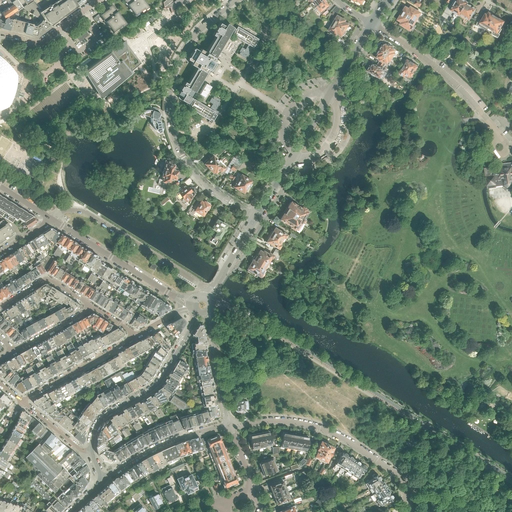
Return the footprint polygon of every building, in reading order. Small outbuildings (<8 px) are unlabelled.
[(17,0),(5,0),(10,6),(12,5),(16,11),(22,7),(20,5),(19,3),(17,0)] [(61,19),(79,5),(74,0),(57,0),(57,1),(56,1),(54,2),(51,4),(50,5),(51,5),(49,6),(49,7),(42,11),(42,10),(40,11),(34,16),(41,20),(50,26),(61,19)] [(148,7),(142,0),(123,0),(134,15),(140,10),(141,12),(148,7)] [(179,6),(187,0),(165,0),(163,2),(164,8),(169,4),(174,11),(178,7),(179,6)] [(313,11),(325,1),(324,0),(316,0),(312,3),(316,8),(315,9),(314,8),(312,10),(313,11)] [(459,16),(460,15),(467,4),(467,3),(466,2),(464,0),(463,1),(461,0),(456,0),(456,1),(454,0),(451,6),(452,7),(450,10),(455,13),(455,14),(457,15),(458,15),(459,16)] [(40,11),(33,1),(23,8),(28,12),(30,8),(34,10),(32,14),(34,16),(40,11)] [(325,1),(313,11),(316,8),(320,13),(321,14),(324,12),(324,11),(326,9),(327,10),(330,7),(329,6),(325,1)] [(119,28),(126,23),(111,4),(107,7),(108,9),(100,15),(112,32),(118,27),(119,28)] [(467,4),(460,15),(465,17),(464,18),(465,18),(465,19),(467,20),(468,20),(469,21),(475,10),(472,7),(472,6),(470,5),(467,4)] [(4,19),(7,17),(16,11),(12,5),(10,6),(1,13),(2,14),(4,19)] [(402,14),(415,22),(420,14),(411,8),(409,10),(406,8),(402,14)] [(332,23),(346,32),(348,29),(348,27),(349,25),(346,24),(347,22),(338,17),(339,16),(333,12),(334,12),(333,12),(332,14),(334,16),(334,17),(335,18),(332,23)] [(487,29),(488,29),(495,17),(494,17),(494,16),(492,15),(491,15),(488,13),(487,16),(485,15),(478,27),(486,32),(484,35),(487,37),(489,32),(487,31),(487,29)] [(410,31),(415,22),(402,14),(398,20),(402,23),(400,25),(410,31)] [(2,28),(16,32),(19,20),(12,19),(11,20),(9,19),(7,17),(4,19),(4,21),(2,28)] [(495,17),(488,29),(493,32),(492,34),(493,35),(498,38),(500,35),(499,34),(501,30),(500,29),(501,28),(504,22),(500,19),(500,20),(495,17)] [(30,36),(33,25),(33,24),(19,20),(16,32),(30,36)] [(36,37),(50,26),(41,20),(40,22),(35,26),(33,25),(30,36),(36,37)] [(196,67),(187,83),(184,82),(182,85),(182,86),(181,85),(178,89),(180,90),(179,90),(177,94),(179,95),(177,98),(178,98),(186,103),(185,104),(189,106),(188,108),(204,118),(205,118),(209,120),(208,122),(211,124),(213,120),(216,115),(218,112),(215,110),(220,103),(219,102),(220,100),(214,96),(212,98),(211,97),(209,102),(212,104),(209,108),(194,99),(193,99),(191,98),(194,92),(205,73),(209,75),(218,60),(214,58),(225,39),(226,39),(229,33),(232,35),(248,45),(245,49),(241,47),(239,51),(240,52),(238,54),(245,58),(246,56),(247,57),(252,49),(255,51),(257,48),(257,47),(260,42),(262,39),(259,37),(258,39),(253,36),(237,26),(235,29),(232,27),(224,22),(223,22),(222,24),(219,23),(217,27),(216,26),(214,30),(215,31),(214,31),(212,35),(215,37),(205,52),(200,49),(199,48),(198,50),(194,48),(192,49),(192,51),(189,57),(187,58),(187,59),(187,60),(191,62),(190,64),(191,64),(190,64),(195,68),(196,67)] [(346,32),(332,23),(330,27),(329,26),(327,31),(329,32),(331,33),(330,35),(328,33),(326,37),(331,40),(334,34),(338,37),(339,35),(342,37),(343,35),(345,34),(346,32)] [(80,41),(88,35),(84,29),(75,35),(80,41)] [(131,72),(131,71),(134,68),(129,61),(128,56),(132,53),(123,41),(83,71),(101,98),(131,72)] [(380,51),(392,58),(395,54),(396,55),(398,52),(392,49),(393,48),(388,46),(385,44),(383,45),(382,47),(380,51)] [(390,62),(392,58),(380,51),(377,55),(376,56),(377,58),(380,60),(379,61),(380,61),(378,64),(384,67),(386,64),(390,66),(391,63),(390,62)] [(15,84),(17,76),(18,76),(18,75),(17,75),(0,58),(0,108),(8,106),(9,107),(10,107),(9,106),(10,102),(14,103),(17,93),(15,92),(18,84),(15,84)] [(77,70),(90,60),(89,58),(76,68),(77,70)] [(401,71),(399,74),(404,77),(405,75),(409,78),(410,76),(411,77),(413,74),(412,74),(414,70),(415,71),(417,67),(416,67),(417,66),(412,63),(412,64),(407,61),(405,59),(404,60),(402,65),(399,70),(401,71)] [(384,67),(378,64),(377,66),(376,66),(376,67),(373,65),(371,65),(370,67),(367,71),(369,72),(368,73),(371,75),(372,74),(376,76),(375,77),(378,79),(378,78),(380,79),(387,68),(384,67)] [(205,83),(199,94),(204,97),(211,87),(205,83)] [(152,113),(159,116),(160,112),(159,111),(157,110),(156,109),(154,109),(152,109),(150,109),(148,110),(145,110),(144,111),(141,112),(140,113),(138,115),(142,114),(150,118),(152,113)] [(152,113),(150,118),(151,120),(151,123),(152,126),(154,129),(156,131),(158,133),(161,131),(161,130),(162,129),(162,128),(161,122),(161,120),(158,119),(159,116),(152,113)] [(207,167),(210,170),(219,161),(213,155),(211,158),(207,161),(206,160),(203,162),(207,167)] [(227,167),(230,169),(233,164),(237,158),(234,156),(227,167)] [(175,179),(177,172),(178,171),(175,165),(173,165),(171,165),(172,163),(165,161),(162,176),(159,175),(158,180),(161,181),(160,184),(167,186),(168,183),(169,183),(172,187),(178,183),(175,179)] [(219,161),(210,170),(213,172),(212,172),(214,174),(217,171),(219,173),(220,172),(222,174),(224,172),(226,170),(227,169),(225,167),(219,161)] [(484,168),(484,169),(485,175),(487,189),(488,189),(496,188),(496,187),(503,186),(503,187),(507,190),(511,189),(511,188),(511,162),(502,164),(502,165),(501,165),(500,165),(500,166),(493,167),(491,168),(484,168)] [(236,180),(247,187),(251,181),(248,179),(240,174),(236,180)] [(244,193),(247,187),(236,180),(233,186),(244,193)] [(193,195),(190,192),(191,191),(184,183),(177,190),(179,192),(178,193),(183,198),(181,199),(181,201),(183,203),(184,203),(193,195)] [(0,213),(8,201),(3,198),(0,201),(0,213)] [(7,215),(13,204),(8,201),(0,213),(0,217),(1,218),(2,216),(4,213),(7,215)] [(207,211),(210,207),(208,206),(209,205),(208,205),(208,204),(206,203),(204,202),(203,203),(200,201),(199,203),(197,202),(194,206),(195,207),(195,208),(191,205),(188,210),(189,211),(188,213),(192,216),(194,212),(201,216),(206,210),(207,211)] [(286,207),(286,208),(293,212),(292,213),(293,215),(305,222),(306,220),(303,218),(308,211),(309,212),(311,209),(306,207),(305,209),(302,207),(301,208),(295,205),(296,204),(292,201),(291,203),(290,202),(287,208),(286,207)] [(7,219),(10,221),(18,207),(13,204),(7,215),(9,216),(7,219)] [(19,219),(24,211),(18,207),(10,221),(13,223),(15,220),(17,221),(18,220),(19,219)] [(283,213),(280,219),(281,220),(280,221),(284,223),(284,222),(290,226),(290,227),(295,230),(295,231),(299,233),(300,231),(302,228),(304,223),(305,222),(293,215),(292,213),(293,212),(286,208),(282,213),(283,213)] [(20,226),(21,226),(34,217),(24,211),(19,219),(22,221),(21,223),(17,225),(18,227),(20,231),(22,230),(20,226)] [(34,217),(21,226),(25,231),(38,222),(38,220),(34,217)] [(226,231),(226,230),(226,229),(226,228),(226,227),(226,226),(216,220),(215,222),(209,219),(205,225),(213,229),(211,233),(215,235),(213,239),(217,241),(220,237),(221,235),(221,234),(222,233),(223,232),(223,233),(224,232),(225,232),(226,231)] [(0,229),(0,237),(3,242),(6,240),(5,239),(8,237),(9,238),(13,235),(12,234),(14,233),(15,234),(15,233),(14,231),(11,227),(10,227),(8,225),(9,224),(8,223),(3,220),(0,222),(0,223),(3,228),(0,229)] [(269,234),(281,241),(283,237),(284,238),(286,235),(283,233),(284,232),(281,230),(280,231),(274,228),(273,231),(271,231),(269,234)] [(50,242),(57,231),(54,230),(53,229),(50,229),(43,234),(47,240),(48,239),(50,240),(49,241),(50,242)] [(52,250),(55,245),(61,234),(57,231),(50,242),(53,243),(52,245),(51,246),(49,249),(52,250)] [(46,252),(49,249),(51,246),(49,243),(47,240),(43,234),(33,240),(45,259),(45,258),(48,255),(46,252)] [(56,256),(67,238),(61,234),(55,245),(58,247),(53,255),(56,256)] [(277,248),(281,241),(269,234),(268,237),(268,239),(266,241),(272,245),(271,246),(274,248),(275,247),(277,248)] [(64,250),(67,252),(73,242),(67,238),(56,256),(54,259),(54,260),(55,261),(56,260),(56,261),(58,258),(59,258),(63,252),(64,250)] [(45,259),(33,240),(29,243),(34,251),(36,250),(40,255),(39,256),(38,257),(40,259),(38,261),(45,272),(46,272),(54,260),(54,259),(48,255),(45,258),(45,259)] [(66,266),(68,263),(79,246),(73,242),(67,252),(70,254),(67,258),(65,261),(64,264),(66,265),(66,266)] [(38,261),(40,259),(38,257),(37,257),(36,258),(32,253),(34,251),(29,243),(25,245),(36,262),(38,261)] [(32,260),(30,261),(32,264),(33,264),(36,262),(25,245),(21,248),(27,256),(28,255),(30,257),(31,258),(32,260)] [(78,261),(85,249),(79,246),(68,263),(71,265),(75,259),(78,261)] [(25,258),(27,256),(21,248),(17,250),(23,258),(28,267),(32,264),(30,261),(28,263),(25,258)] [(84,265),(92,254),(85,249),(78,261),(84,265)] [(15,258),(19,263),(21,262),(27,269),(29,268),(28,267),(23,258),(17,250),(12,253),(15,258)] [(257,253),(255,255),(260,258),(268,263),(271,258),(272,259),(274,256),(273,255),(269,253),(268,254),(263,251),(262,253),(259,251),(258,252),(257,253)] [(16,265),(19,263),(15,258),(12,253),(7,257),(19,274),(21,273),(19,271),(18,268),(16,265)] [(89,270),(90,270),(97,258),(97,257),(92,254),(84,265),(83,265),(81,268),(82,269),(87,273),(89,270)] [(264,270),(268,263),(260,258),(255,255),(254,257),(253,258),(253,259),(251,263),(264,270)] [(2,260),(9,270),(11,273),(14,271),(16,275),(13,276),(14,278),(19,274),(21,277),(19,274),(7,257),(2,260)] [(94,275),(95,274),(102,263),(103,262),(101,261),(101,260),(97,257),(97,258),(90,270),(92,272),(90,276),(87,280),(90,281),(94,275)] [(0,266),(4,273),(9,270),(2,260),(0,261),(0,266)] [(46,272),(49,274),(57,262),(55,261),(54,260),(46,272)] [(45,272),(38,261),(36,262),(33,264),(41,275),(45,272)] [(49,274),(54,277),(60,268),(57,267),(59,264),(62,265),(62,264),(60,263),(58,261),(57,262),(49,274)] [(95,274),(94,275),(90,281),(95,285),(96,286),(97,284),(95,282),(94,283),(97,277),(100,279),(107,268),(108,266),(102,263),(95,274)] [(267,272),(264,270),(251,263),(249,266),(248,266),(247,267),(247,268),(247,269),(246,271),(252,275),(253,276),(254,276),(255,277),(256,277),(257,275),(261,278),(264,273),(265,274),(267,272)] [(36,279),(41,275),(33,264),(32,264),(28,267),(31,271),(36,279)] [(54,277),(59,280),(65,271),(62,270),(64,266),(65,266),(62,264),(62,265),(60,268),(54,277)] [(59,280),(64,283),(70,274),(67,273),(69,270),(67,268),(65,271),(59,280)] [(100,288),(102,289),(107,281),(114,270),(112,269),(111,270),(107,268),(100,279),(103,281),(100,286),(97,284),(96,286),(97,286),(100,288)] [(77,274),(72,270),(70,274),(64,283),(69,287),(77,274)] [(112,285),(119,275),(115,273),(116,271),(114,270),(107,281),(102,289),(105,291),(109,284),(112,286),(112,285)] [(36,279),(31,271),(26,274),(31,282),(36,279)] [(31,282),(26,274),(22,276),(22,275),(21,273),(19,274),(21,277),(26,285),(31,282)] [(69,287),(74,289),(79,281),(76,279),(79,275),(77,274),(69,287)] [(114,289),(117,291),(124,279),(122,278),(123,277),(122,277),(123,276),(122,275),(121,274),(120,275),(119,275),(112,285),(115,287),(114,289)] [(12,294),(16,291),(8,279),(7,277),(5,279),(6,280),(5,281),(8,284),(6,285),(12,294)] [(16,291),(21,288),(16,280),(15,279),(13,280),(11,277),(8,279),(16,291)] [(21,288),(26,285),(21,277),(16,280),(21,288)] [(79,293),(84,284),(82,282),(84,278),(82,277),(79,281),(74,289),(79,293)] [(123,292),(130,281),(130,280),(128,279),(127,279),(125,278),(124,279),(117,291),(119,292),(120,291),(123,292)] [(12,294),(6,285),(4,287),(0,282),(0,281),(0,287),(7,297),(12,294)] [(128,297),(135,285),(133,284),(134,283),(133,282),(132,281),(131,281),(130,281),(123,292),(122,293),(128,297)] [(47,291),(49,292),(52,288),(47,284),(45,284),(40,288),(44,294),(47,291)] [(84,296),(90,287),(84,284),(79,293),(84,296)] [(84,296),(89,299),(97,286),(96,286),(95,285),(94,288),(91,286),(90,287),(84,296)] [(132,308),(136,302),(143,290),(141,289),(141,288),(140,287),(141,287),(139,286),(138,286),(138,287),(137,287),(135,285),(124,303),(126,304),(126,305),(129,300),(128,299),(129,297),(134,301),(134,302),(132,301),(129,306),(131,307),(132,308)] [(94,302),(100,292),(98,291),(100,288),(97,286),(89,299),(94,302)] [(46,304),(48,302),(47,301),(47,299),(45,300),(43,297),(45,296),(44,294),(40,288),(35,291),(40,300),(43,304),(45,303),(46,304)] [(50,297),(52,298),(57,290),(52,288),(49,292),(47,296),(49,297),(46,298),(47,299),(47,301),(50,299),(50,297)] [(94,302),(98,305),(104,296),(102,295),(105,291),(102,289),(100,292),(94,302)] [(54,302),(56,301),(61,293),(57,290),(52,298),(53,299),(49,302),(48,301),(47,301),(48,302),(50,305),(54,302)] [(136,302),(141,305),(149,293),(148,293),(149,293),(148,292),(147,291),(146,291),(145,291),(143,290),(136,302)] [(38,302),(40,300),(35,291),(30,294),(36,304),(36,303),(37,304),(36,304),(40,310),(42,308),(38,302)] [(98,305),(103,308),(109,299),(107,298),(109,294),(106,292),(104,296),(98,305)] [(62,305),(63,303),(67,297),(61,293),(56,301),(54,302),(50,305),(51,308),(55,306),(56,305),(58,304),(59,303),(62,305)] [(147,310),(155,297),(152,295),(152,296),(149,294),(149,293),(141,305),(140,306),(147,310)] [(36,303),(36,304),(30,294),(25,298),(31,307),(33,305),(37,311),(39,310),(40,310),(36,304),(37,304),(36,303)] [(108,311),(114,302),(112,301),(114,297),(111,295),(109,299),(103,308),(108,311)] [(154,315),(155,313),(162,302),(159,300),(158,300),(155,298),(156,298),(155,297),(147,310),(154,315)] [(28,309),(31,307),(25,298),(20,301),(26,310),(27,310),(26,311),(29,316),(30,316),(32,314),(28,309)] [(108,311),(113,314),(118,305),(116,304),(119,300),(116,298),(114,302),(108,311)] [(70,307),(73,313),(81,309),(81,306),(71,299),(68,304),(69,305),(70,307)] [(26,310),(20,301),(14,304),(20,312),(20,314),(23,312),(26,318),(27,317),(29,316),(26,311),(27,310),(26,310)] [(118,317),(124,307),(122,305),(123,304),(125,305),(126,304),(124,303),(121,301),(118,305),(113,314),(118,317)] [(157,315),(168,306),(167,305),(165,304),(162,302),(155,313),(157,315)] [(19,323),(22,322),(23,321),(18,314),(20,312),(14,304),(9,308),(19,323)] [(69,315),(66,309),(65,307),(62,308),(60,305),(58,306),(58,304),(56,305),(59,310),(64,318),(69,315)] [(168,306),(157,315),(159,317),(170,310),(171,309),(171,308),(170,305),(169,305),(168,306)] [(59,321),(64,318),(59,310),(57,311),(55,306),(51,308),(59,321)] [(118,317),(123,320),(131,307),(129,306),(128,306),(126,309),(124,307),(118,317)] [(131,318),(133,315),(134,314),(132,313),(134,309),(132,308),(131,307),(123,320),(125,322),(125,321),(128,323),(131,318)] [(17,324),(19,323),(9,308),(5,311),(7,314),(8,316),(10,319),(12,317),(17,324)] [(54,324),(59,321),(51,308),(49,309),(52,314),(49,315),(54,324)] [(42,331),(48,327),(40,312),(39,310),(37,311),(36,312),(37,313),(36,314),(39,319),(36,320),(42,331)] [(54,324),(49,315),(46,316),(43,310),(40,312),(48,327),(54,324)] [(133,315),(131,318),(142,325),(143,325),(144,324),(145,324),(146,324),(147,322),(147,321),(148,319),(149,319),(140,313),(137,318),(135,317),(133,315)] [(91,324),(93,325),(98,317),(94,314),(92,314),(86,317),(90,324),(91,324)] [(0,321),(0,328),(0,329),(10,319),(8,316),(5,319),(4,318),(0,321)] [(36,334),(42,331),(36,320),(34,322),(30,316),(29,316),(27,317),(28,318),(36,334)] [(91,326),(90,324),(86,317),(82,320),(89,334),(90,333),(91,332),(90,329),(89,327),(90,326),(91,326)] [(97,330),(103,320),(98,317),(93,325),(93,326),(95,327),(95,328),(97,330)] [(36,334),(28,318),(25,320),(27,326),(25,327),(30,337),(36,334)] [(141,327),(142,325),(131,318),(128,323),(130,325),(136,329),(138,328),(140,326),(141,327)] [(4,333),(11,326),(10,324),(12,322),(10,319),(0,329),(4,333)] [(170,333),(184,320),(183,319),(181,319),(180,319),(179,319),(166,326),(166,327),(169,332),(170,333)] [(89,334),(82,320),(77,323),(82,331),(84,330),(87,335),(89,334)] [(102,333),(105,329),(109,323),(103,320),(97,330),(102,333)] [(184,320),(170,333),(172,335),(177,338),(185,325),(185,324),(185,322),(185,321),(184,320)] [(30,337),(25,327),(22,322),(19,323),(23,330),(20,331),(22,334),(25,340),(30,337)] [(79,332),(82,331),(77,323),(72,325),(80,339),(82,338),(83,337),(82,337),(79,332)] [(195,344),(207,342),(206,338),(205,337),(204,337),(206,334),(204,333),(205,331),(203,329),(204,327),(203,327),(204,326),(203,325),(201,324),(200,324),(200,325),(199,324),(193,335),(197,338),(198,343),(195,343),(195,344)] [(9,337),(19,327),(16,325),(14,326),(13,327),(11,326),(4,333),(9,337)] [(73,335),(76,341),(80,339),(72,325),(66,329),(71,337),(73,335)] [(9,337),(13,341),(18,336),(20,334),(18,332),(20,330),(19,327),(9,337)] [(69,338),(71,337),(66,329),(61,331),(67,341),(67,342),(69,345),(72,344),(69,338)] [(111,332),(116,341),(124,337),(124,333),(117,329),(111,332)] [(67,342),(67,341),(61,331),(56,334),(62,344),(63,347),(66,345),(66,347),(69,345),(67,342)] [(158,345),(165,339),(163,338),(165,337),(160,331),(160,332),(157,333),(156,333),(155,332),(153,334),(152,336),(151,337),(158,345)] [(116,341),(111,332),(106,335),(111,344),(116,341)] [(165,339),(158,345),(167,354),(167,353),(167,352),(168,351),(170,351),(171,348),(170,347),(168,344),(169,343),(166,341),(167,340),(168,340),(169,338),(168,337),(170,335),(166,332),(163,333),(164,335),(167,337),(165,339)] [(90,333),(89,334),(87,335),(90,339),(90,340),(88,341),(94,352),(95,352),(95,353),(97,351),(97,350),(99,349),(93,337),(90,333)] [(57,347),(59,351),(60,350),(62,349),(60,345),(62,344),(56,334),(51,337),(57,347)] [(104,347),(104,346),(100,337),(99,335),(97,334),(93,337),(99,349),(101,348),(102,348),(104,347)] [(111,344),(106,335),(105,334),(100,337),(104,346),(106,345),(108,345),(111,344)] [(18,344),(21,342),(18,336),(13,341),(15,344),(18,344)] [(94,352),(88,341),(85,336),(83,337),(82,338),(80,339),(80,340),(83,339),(85,343),(83,344),(88,355),(90,355),(90,356),(92,354),(92,353),(94,352)] [(57,347),(51,337),(46,340),(52,349),(54,348),(56,352),(56,353),(59,351),(57,347)] [(158,345),(151,337),(150,337),(148,338),(148,337),(145,338),(150,347),(153,345),(156,347),(158,345)] [(151,349),(145,338),(140,341),(145,352),(151,349)] [(86,356),(88,355),(83,344),(80,340),(80,339),(76,341),(80,346),(77,347),(79,350),(84,358),(84,359),(86,357),(86,356)] [(50,351),(52,349),(46,340),(41,343),(49,356),(51,355),(52,355),(50,351)] [(145,352),(140,341),(139,342),(139,341),(134,345),(140,355),(145,352)] [(192,351),(207,349),(207,342),(195,344),(191,344),(191,345),(192,345),(192,351)] [(49,356),(41,343),(37,345),(41,354),(42,355),(44,354),(46,358),(49,357),(49,356)] [(83,358),(84,358),(79,350),(76,351),(72,344),(69,345),(72,350),(70,351),(72,351),(78,362),(82,360),(83,358)] [(39,362),(41,361),(42,361),(39,355),(41,354),(37,345),(36,346),(31,348),(36,357),(39,362)] [(78,362),(72,351),(70,351),(72,350),(69,345),(66,347),(71,354),(68,356),(73,365),(78,362)] [(134,358),(140,355),(134,345),(128,348),(134,358)] [(167,354),(158,345),(156,347),(158,350),(157,352),(165,357),(166,356),(167,355),(167,354)] [(36,357),(31,348),(26,351),(31,361),(34,360),(33,359),(36,357)] [(68,368),(73,365),(68,356),(66,357),(62,351),(65,349),(64,348),(62,349),(60,350),(59,351),(61,355),(62,356),(68,368)] [(135,360),(134,358),(128,348),(123,351),(129,361),(131,360),(132,362),(135,360)] [(207,349),(192,351),(193,354),(195,354),(195,358),(196,357),(207,356),(206,352),(208,352),(207,349)] [(28,363),(31,361),(26,351),(20,354),(25,363),(28,362),(28,363)] [(63,370),(68,368),(62,356),(61,355),(59,351),(56,353),(60,360),(58,361),(63,371),(63,370)] [(129,361),(123,351),(118,354),(117,354),(119,356),(124,364),(129,361)] [(164,358),(165,357),(157,352),(155,351),(153,356),(162,362),(162,361),(163,362),(165,359),(164,358)] [(25,363),(20,354),(15,357),(20,366),(22,365),(25,370),(28,368),(25,363)] [(63,371),(58,361),(55,363),(51,355),(49,356),(49,357),(58,373),(63,371)] [(125,366),(124,364),(119,356),(117,357),(116,356),(113,358),(113,359),(119,369),(125,366)] [(162,362),(153,356),(150,361),(159,367),(159,366),(160,366),(161,364),(161,363),(162,362)] [(203,367),(208,366),(207,362),(208,361),(209,360),(208,356),(207,356),(196,357),(196,362),(194,363),(194,365),(197,365),(197,367),(203,366),(203,367)] [(15,357),(10,360),(14,368),(16,370),(21,367),(20,366),(15,357)] [(53,376),(58,373),(49,357),(46,358),(49,364),(47,365),(48,367),(53,376)] [(114,372),(119,369),(113,359),(112,360),(110,359),(108,361),(108,362),(114,372)] [(14,368),(10,360),(5,363),(9,369),(9,370),(12,369),(11,368),(12,367),(13,369),(14,368)] [(176,366),(187,373),(189,370),(188,370),(189,368),(188,367),(189,366),(180,360),(179,361),(179,360),(178,361),(176,363),(177,363),(177,364),(176,366)] [(53,376),(48,367),(45,368),(41,361),(39,362),(38,363),(41,367),(41,368),(48,379),(53,376)] [(158,369),(159,367),(150,361),(147,366),(157,372),(158,370),(158,369)] [(114,372),(108,362),(106,363),(105,362),(102,364),(103,364),(103,365),(102,365),(108,375),(114,372)] [(48,379),(41,368),(41,367),(38,363),(36,364),(40,372),(37,373),(42,382),(46,380),(48,379)] [(103,378),(108,375),(102,365),(101,366),(100,365),(97,367),(97,368),(103,378)] [(157,372),(147,366),(144,370),(153,376),(154,377),(155,374),(154,374),(155,372),(156,372),(157,372)] [(185,375),(187,373),(176,366),(175,368),(174,368),(173,368),(172,370),(172,371),(173,371),(182,377),(184,374),(185,375)] [(198,372),(199,375),(211,373),(211,369),(210,369),(209,366),(208,366),(203,367),(203,366),(197,367),(198,369),(195,370),(196,372),(198,372)] [(37,385),(42,382),(37,373),(35,374),(31,367),(28,368),(31,373),(31,374),(37,385)] [(31,374),(31,373),(28,368),(25,370),(30,377),(27,379),(32,388),(37,385),(31,374)] [(103,378),(97,368),(95,369),(94,368),(92,370),(92,371),(98,381),(103,378)] [(3,378),(8,382),(16,373),(11,369),(9,370),(7,373),(3,378)] [(153,377),(153,376),(144,370),(141,375),(140,376),(149,381),(150,381),(151,381),(152,380),(152,379),(152,378),(153,377)] [(98,381),(92,371),(90,372),(89,371),(86,373),(92,384),(98,381)] [(133,392),(141,387),(136,378),(132,371),(128,374),(127,372),(125,374),(123,371),(120,372),(124,378),(127,383),(126,383),(131,392),(132,392),(133,392)] [(184,378),(182,377),(173,371),(173,372),(172,374),(171,373),(170,374),(169,376),(169,377),(179,383),(180,380),(182,381),(184,378)] [(92,384),(86,373),(84,372),(82,374),(82,375),(80,376),(86,387),(92,384)] [(122,380),(124,378),(120,372),(104,381),(115,401),(121,398),(129,394),(131,392),(126,383),(118,388),(116,384),(115,384),(122,380)] [(18,380),(20,377),(16,373),(8,382),(13,386),(15,383),(18,380)] [(213,380),(211,373),(199,375),(198,376),(199,383),(213,380)] [(86,387),(80,376),(79,377),(78,377),(77,376),(75,378),(75,379),(81,390),(85,388),(85,389),(87,388),(86,387)] [(149,382),(149,381),(140,376),(136,378),(141,387),(145,385),(149,382)] [(25,388),(20,378),(20,377),(18,380),(18,381),(19,382),(17,384),(15,383),(13,386),(21,393),(23,393),(26,391),(25,391),(23,389),(25,388)] [(20,378),(25,388),(27,391),(32,388),(27,379),(26,377),(24,379),(23,377),(20,378)] [(180,384),(179,383),(169,377),(168,379),(167,379),(165,381),(166,382),(177,389),(179,386),(180,384)] [(76,392),(81,390),(75,379),(73,380),(72,379),(70,381),(69,382),(76,392)] [(214,386),(213,380),(199,383),(200,389),(212,387),(214,386)] [(70,395),(76,392),(69,382),(68,383),(67,382),(64,384),(64,385),(70,395)] [(185,394),(177,389),(166,382),(166,383),(165,385),(164,385),(163,385),(162,387),(162,388),(173,395),(175,392),(183,397),(185,394)] [(65,398),(70,395),(64,385),(62,386),(61,385),(59,387),(59,388),(65,398)] [(107,406),(109,405),(102,393),(103,392),(98,385),(96,386),(99,391),(99,390),(100,392),(99,393),(100,394),(97,396),(97,397),(94,400),(103,408),(104,408),(107,406)] [(202,396),(203,395),(214,393),(215,393),(214,390),(213,391),(212,387),(200,389),(202,396)] [(60,401),(65,398),(59,388),(57,389),(56,389),(56,388),(53,390),(53,391),(60,401)] [(158,391),(157,392),(165,403),(168,401),(182,410),(190,407),(189,406),(188,405),(173,395),(162,388),(158,391)] [(115,401),(108,389),(103,392),(102,393),(109,405),(111,403),(111,404),(115,402),(115,401)] [(0,400),(6,405),(7,406),(8,405),(9,405),(12,402),(12,401),(4,395),(0,391),(0,400)] [(60,401),(53,391),(51,392),(51,391),(48,393),(51,399),(57,409),(60,407),(58,403),(60,401)] [(165,403),(157,392),(153,395),(160,405),(161,406),(165,403)] [(34,404),(38,407),(51,399),(48,393),(45,395),(34,401),(34,404)] [(158,407),(160,405),(153,395),(150,396),(149,397),(162,416),(164,415),(158,407)] [(208,407),(216,405),(216,404),(215,400),(215,399),(216,398),(216,396),(215,396),(204,398),(205,405),(200,406),(199,407),(199,408),(200,408),(206,407),(208,407)] [(162,416),(149,397),(146,399),(145,399),(142,400),(149,411),(150,412),(153,410),(158,418),(162,416)] [(103,408),(94,400),(92,398),(88,402),(89,403),(99,411),(99,412),(102,409),(103,408)] [(38,407),(47,415),(57,409),(51,399),(38,407)] [(496,399),(489,403),(492,408),(499,404),(496,399)] [(147,413),(149,411),(142,400),(139,402),(137,403),(151,423),(155,421),(154,420),(152,421),(149,416),(147,417),(146,415),(148,414),(147,413)] [(486,411),(491,403),(486,400),(482,408),(486,411)] [(248,409),(247,401),(243,401),(235,402),(234,402),(235,411),(242,410),(242,411),(245,411),(245,410),(248,409)] [(99,411),(89,403),(87,405),(88,406),(86,409),(95,416),(97,413),(99,411)] [(147,425),(151,423),(137,403),(131,407),(138,417),(139,418),(141,416),(142,417),(144,416),(145,418),(144,419),(147,424),(147,425)] [(204,412),(201,413),(205,424),(212,422),(211,420),(213,420),(213,418),(220,416),(220,414),(218,405),(216,405),(208,407),(208,410),(210,410),(210,412),(208,412),(207,410),(204,411),(204,412)] [(53,420),(57,423),(64,415),(68,410),(65,407),(61,410),(60,412),(53,420)] [(136,419),(138,417),(131,407),(125,410),(139,429),(142,428),(136,419)] [(47,415),(53,420),(60,412),(57,409),(47,415)] [(95,416),(86,409),(83,412),(82,411),(80,413),(90,421),(91,422),(92,420),(92,419),(95,416)] [(60,425),(67,432),(72,426),(71,424),(73,422),(72,421),(75,416),(68,410),(64,415),(67,417),(60,425)] [(90,421),(80,413),(77,410),(76,411),(81,415),(80,417),(79,417),(78,419),(78,420),(88,427),(89,425),(88,425),(91,422),(90,421)] [(139,429),(125,410),(120,413),(127,424),(130,422),(131,423),(133,422),(134,425),(133,426),(136,431),(139,429)] [(31,422),(33,419),(24,412),(24,411),(22,412),(19,417),(19,418),(28,423),(30,424),(31,422)] [(125,425),(127,424),(120,413),(116,415),(114,416),(128,436),(131,434),(125,425)] [(205,424),(201,413),(198,414),(197,413),(195,414),(195,415),(195,416),(199,426),(205,424)] [(179,431),(183,430),(179,419),(178,419),(175,414),(169,416),(171,420),(175,433),(177,432),(179,431)] [(57,423),(60,425),(67,417),(64,415),(57,423)] [(189,428),(196,426),(193,416),(193,415),(189,416),(188,415),(186,416),(189,428)] [(128,436),(114,416),(110,419),(109,419),(118,432),(121,431),(120,430),(122,429),(123,431),(121,432),(125,437),(128,436)] [(184,430),(189,428),(186,416),(180,417),(180,418),(179,419),(183,430),(184,430)] [(28,423),(19,418),(18,420),(18,421),(17,422),(26,428),(28,423)] [(123,439),(118,432),(109,419),(108,421),(107,421),(105,423),(105,424),(113,436),(112,437),(113,438),(109,441),(109,442),(109,443),(111,446),(122,440),(122,439),(123,439)] [(78,420),(73,427),(84,436),(86,434),(86,433),(86,432),(85,431),(88,427),(78,420)] [(175,433),(171,420),(165,423),(169,435),(172,434),(175,433)] [(26,428),(17,422),(17,423),(16,425),(15,425),(13,428),(23,434),(26,428)] [(33,435),(34,436),(42,426),(38,423),(34,427),(31,431),(34,433),(33,435)] [(169,435),(165,423),(159,425),(164,437),(169,435)] [(107,439),(107,440),(112,437),(113,436),(105,424),(104,424),(101,430),(100,430),(106,437),(107,439)] [(164,437),(159,425),(153,428),(158,440),(161,438),(164,437)] [(38,436),(39,438),(46,430),(42,426),(34,436),(32,438),(34,440),(38,436)] [(72,426),(67,432),(81,443),(82,443),(83,443),(84,442),(85,441),(85,437),(84,436),(73,427),(72,426)] [(23,434),(13,428),(12,431),(12,432),(11,433),(20,439),(23,434)] [(153,442),(158,440),(153,428),(147,430),(147,431),(153,442)] [(46,430),(39,438),(42,440),(49,432),(47,430),(46,430)] [(97,440),(96,447),(106,441),(104,438),(106,437),(100,430),(98,436),(97,440)] [(149,444),(153,442),(147,431),(141,434),(147,445),(149,444)] [(65,482),(69,478),(71,476),(61,465),(59,463),(64,458),(63,458),(71,451),(66,447),(66,446),(57,438),(53,436),(49,432),(42,440),(40,443),(39,444),(26,457),(27,459),(29,461),(38,470),(44,475),(48,479),(51,482),(55,486),(58,489),(65,482)] [(263,434),(262,434),(263,439),(264,439),(265,442),(264,443),(265,447),(271,446),(270,441),(271,441),(270,437),(271,437),(271,434),(269,434),(269,432),(266,433),(266,432),(262,433),(263,434)] [(280,447),(286,448),(287,443),(288,443),(288,440),(288,439),(288,434),(286,434),(287,433),(282,432),(282,434),(281,434),(280,436),(279,436),(278,442),(279,442),(279,445),(280,445),(280,447)] [(22,440),(20,439),(11,433),(8,437),(9,438),(8,439),(18,446),(20,447),(23,441),(22,440)] [(258,449),(265,447),(264,443),(265,442),(264,439),(263,439),(262,434),(260,434),(260,433),(256,434),(256,435),(257,440),(257,441),(258,443),(257,444),(258,449)] [(286,448),(292,449),(293,444),(294,444),(294,441),(294,440),(295,435),(293,435),(293,434),(289,433),(289,434),(288,434),(288,439),(288,440),(288,443),(287,443),(286,448)] [(142,448),(147,445),(141,434),(136,437),(142,448)] [(252,450),(258,449),(257,444),(258,443),(257,441),(257,440),(256,435),(254,435),(254,434),(249,435),(249,437),(249,440),(250,440),(251,445),(250,445),(251,448),(252,448),(252,450)] [(292,449),(299,450),(299,445),(300,445),(301,443),(300,441),(301,436),(299,436),(299,435),(296,435),(295,436),(295,435),(294,440),(294,441),(294,444),(293,444),(292,449)] [(212,453),(223,449),(223,448),(224,447),(223,444),(221,444),(221,442),(219,436),(218,436),(214,437),(214,438),(212,439),(211,438),(208,440),(208,441),(207,441),(212,453)] [(302,437),(301,436),(300,441),(301,443),(300,445),(299,445),(299,450),(305,451),(306,446),(307,447),(308,442),(309,443),(309,440),(308,440),(308,438),(306,437),(306,436),(302,436),(302,437)] [(142,448),(136,437),(130,441),(136,451),(141,448),(142,448)] [(193,440),(197,451),(204,449),(202,445),(205,444),(203,439),(200,440),(199,438),(193,440)] [(15,451),(18,446),(8,439),(8,440),(6,439),(5,442),(6,442),(4,445),(15,451)] [(99,455),(106,450),(109,448),(108,447),(107,448),(106,445),(109,443),(109,442),(109,441),(107,440),(107,439),(106,441),(96,447),(98,454),(99,455)] [(191,453),(197,451),(193,440),(188,441),(187,441),(191,453)] [(136,451),(130,441),(124,444),(130,455),(136,451)] [(191,453),(187,441),(185,442),(181,443),(185,455),(191,453)] [(318,460),(326,444),(324,443),(324,442),(322,441),(321,442),(321,441),(321,442),(320,441),(318,445),(317,445),(316,449),(317,450),(314,456),(319,458),(318,460)] [(179,457),(185,455),(181,443),(175,446),(179,457)] [(130,455),(124,444),(119,447),(125,458),(129,456),(130,455)] [(326,444),(318,460),(319,460),(320,459),(325,461),(328,455),(329,456),(331,452),(330,451),(332,447),(331,447),(332,446),(329,445),(328,445),(326,444)] [(13,455),(15,451),(4,445),(1,450),(11,457),(17,460),(18,458),(13,455)] [(179,457),(175,446),(173,447),(171,448),(171,447),(170,448),(178,468),(183,466),(182,464),(179,457)] [(120,461),(125,458),(119,447),(113,451),(114,452),(120,462),(120,461)] [(166,450),(174,470),(176,469),(178,468),(170,448),(169,448),(166,450)] [(214,459),(226,455),(225,453),(226,453),(225,450),(224,450),(223,449),(212,453),(214,459)] [(11,457),(1,450),(0,451),(0,456),(8,462),(11,457)] [(120,462),(114,452),(106,450),(99,455),(101,458),(103,460),(111,463),(116,463),(120,462)] [(174,470),(166,450),(161,452),(167,464),(168,466),(170,470),(171,472),(171,471),(174,470)] [(71,451),(63,458),(64,458),(59,463),(61,465),(66,461),(73,470),(77,466),(80,470),(72,477),(84,491),(88,483),(89,479),(90,475),(89,472),(89,471),(89,470),(86,464),(84,461),(71,451)] [(163,466),(167,464),(161,452),(157,454),(156,454),(163,466)] [(337,473),(348,456),(346,455),(346,454),(346,453),(344,452),(343,453),(342,452),(342,453),(341,452),(340,453),(339,454),(339,455),(339,456),(339,457),(339,458),(338,460),(337,460),(336,461),(336,462),(332,469),(337,473)] [(163,466),(156,454),(152,457),(158,469),(163,466)] [(214,459),(217,465),(228,460),(227,459),(228,459),(227,455),(226,456),(226,455),(214,459)] [(0,467),(5,471),(10,474),(12,472),(8,469),(8,470),(6,468),(7,467),(9,468),(12,464),(8,462),(0,456),(0,467)] [(346,471),(353,460),(351,458),(351,457),(350,456),(349,456),(348,456),(340,468),(346,471)] [(158,469),(152,457),(147,459),(153,471),(158,469)] [(271,466),(275,464),(273,458),(268,460),(265,461),(264,459),(260,461),(261,463),(260,463),(261,465),(260,465),(261,469),(262,469),(267,467),(267,466),(270,465),(271,466)] [(149,474),(153,471),(147,459),(142,462),(148,472),(149,474)] [(219,471),(230,466),(230,465),(231,464),(229,461),(228,462),(228,460),(217,465),(219,471)] [(346,471),(351,475),(359,463),(359,462),(357,461),(356,461),(353,460),(346,471)] [(145,474),(148,472),(142,462),(137,465),(136,465),(142,474),(145,473),(145,474)] [(174,470),(171,471),(173,475),(175,474),(177,478),(180,485),(181,485),(182,484),(181,483),(184,482),(182,479),(191,475),(186,463),(182,464),(183,466),(178,468),(176,469),(174,470)] [(359,463),(351,475),(357,478),(358,476),(359,476),(360,475),(360,474),(362,471),(362,472),(362,471),(363,472),(363,471),(364,471),(366,469),(365,469),(365,468),(365,467),(364,467),(364,466),(364,465),(362,464),(361,465),(359,463)] [(278,470),(275,464),(271,466),(270,465),(267,466),(267,467),(262,469),(263,471),(262,472),(264,476),(265,475),(265,476),(268,475),(268,474),(273,472),(273,473),(276,472),(276,471),(278,470)] [(142,474),(136,465),(132,468),(138,477),(142,474)] [(219,471),(221,476),(233,472),(232,471),(233,470),(232,467),(231,467),(230,466),(219,471)] [(4,471),(5,471),(0,467),(0,477),(1,478),(2,478),(3,476),(7,478),(10,475),(4,471)] [(133,481),(138,477),(132,468),(131,468),(127,471),(133,481)] [(40,479),(44,475),(38,470),(36,474),(36,475),(37,475),(40,479)] [(129,483),(133,481),(127,471),(122,475),(129,483)] [(309,479),(306,471),(305,471),(300,473),(303,481),(304,481),(305,483),(309,481),(309,479)] [(221,476),(223,482),(235,477),(235,476),(235,477),(235,476),(234,473),(233,473),(233,472),(221,476)] [(370,488),(381,481),(379,479),(380,478),(379,476),(378,476),(377,476),(376,475),(376,474),(374,474),(372,475),(373,475),(372,476),(372,477),(373,477),(372,477),(373,478),(369,480),(367,479),(366,480),(366,482),(368,485),(367,486),(368,489),(370,488)] [(124,486),(129,483),(122,475),(118,478),(124,486)] [(181,483),(182,484),(181,485),(183,488),(182,489),(182,490),(183,490),(184,492),(186,491),(188,494),(189,494),(190,494),(191,493),(192,492),(194,491),(197,490),(198,489),(196,485),(198,485),(199,483),(198,481),(196,481),(195,482),(191,475),(182,479),(184,482),(181,483)] [(71,476),(69,478),(70,480),(74,484),(82,492),(84,491),(72,477),(71,476)] [(176,498),(175,494),(178,493),(176,489),(171,477),(167,479),(170,487),(171,488),(163,492),(168,502),(173,500),(174,501),(177,500),(177,498),(176,498)] [(235,477),(223,482),(224,484),(223,485),(225,488),(226,487),(227,488),(231,486),(230,486),(233,484),(233,485),(237,484),(237,483),(238,483),(236,480),(235,477)] [(124,486),(118,478),(113,481),(120,489),(124,486)] [(374,494),(385,486),(384,484),(384,483),(383,481),(382,481),(381,481),(370,488),(368,489),(372,495),(374,494)] [(107,486),(115,496),(116,496),(120,492),(120,491),(119,489),(118,489),(113,482),(107,486)] [(280,489),(284,487),(282,482),(277,483),(276,482),(272,484),(273,485),(270,486),(270,487),(271,489),(270,489),(271,492),(275,490),(276,489),(279,488),(280,489)] [(77,497),(82,492),(74,484),(69,488),(77,497)] [(114,496),(115,496),(107,486),(98,494),(106,502),(114,496)] [(374,494),(377,499),(388,492),(389,492),(389,491),(389,490),(388,488),(387,488),(385,486),(374,494)] [(287,494),(284,487),(280,489),(279,488),(276,489),(275,490),(271,492),(272,492),(273,495),(272,495),(274,499),(287,494)] [(77,497),(69,488),(65,492),(64,491),(63,492),(62,492),(71,502),(75,499),(77,497)] [(47,494),(42,489),(39,493),(43,497),(47,494)] [(66,507),(71,502),(62,492),(57,497),(60,500),(66,507)] [(141,497),(137,492),(132,497),(133,498),(132,499),(135,502),(136,501),(141,497)] [(388,492),(377,499),(376,500),(377,503),(379,502),(381,505),(383,506),(384,505),(384,504),(384,503),(387,501),(388,501),(389,502),(390,502),(392,501),(392,500),(392,499),(391,498),(392,496),(391,494),(390,495),(389,494),(388,492)] [(106,502),(98,494),(97,495),(93,500),(92,499),(99,506),(101,507),(103,505),(105,507),(107,505),(106,503),(106,502)] [(163,505),(161,501),(161,500),(163,499),(160,494),(159,495),(158,494),(153,496),(152,494),(148,496),(155,509),(156,509),(163,505)] [(287,494),(274,499),(275,502),(276,502),(276,503),(277,503),(277,504),(278,504),(277,504),(280,503),(280,504),(284,503),(284,502),(289,500),(287,494)] [(0,511),(3,511),(10,502),(5,499),(4,499),(0,505),(0,511)] [(15,502),(12,500),(10,502),(3,511),(11,511),(18,503),(20,500),(18,499),(15,502)] [(51,504),(49,502),(58,511),(60,511),(65,508),(64,508),(59,503),(55,499),(51,504)] [(94,511),(99,506),(92,499),(87,504),(94,511)] [(58,511),(49,502),(48,502),(43,508),(44,509),(47,511),(58,511)] [(21,506),(18,503),(11,511),(19,511),(24,505),(22,503),(21,506)] [(27,511),(29,509),(31,507),(28,505),(26,503),(24,505),(19,511),(27,511)] [(147,511),(142,506),(140,503),(132,510),(133,511),(147,511)]
